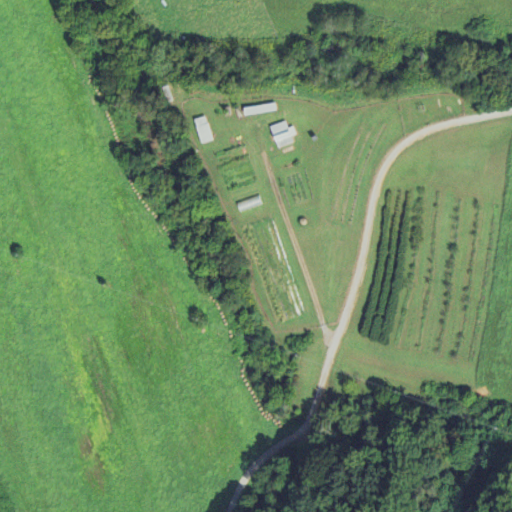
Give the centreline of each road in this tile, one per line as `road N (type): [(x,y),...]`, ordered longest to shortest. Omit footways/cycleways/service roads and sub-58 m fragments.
road 1 (track): [(229,511),(248,472),(302,430),(316,406),(387,165),(424,132),(511,109)]
road 2 (track): [(257,139),(334,343)]
